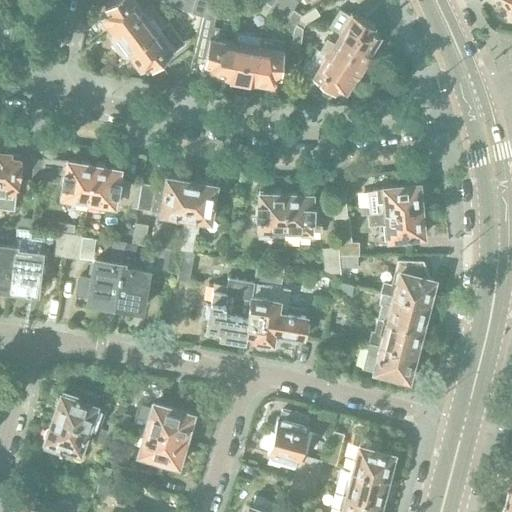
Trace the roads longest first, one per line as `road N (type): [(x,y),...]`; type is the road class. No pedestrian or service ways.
road 1 (residential): [(52,97),(268,131),(409,125),(475,97)]
road 2 (residential): [(248,376),(464,420)]
road 3 (tertiary): [(464,420),(494,295),(497,205)]
road 4 (residential): [(39,341),(248,376)]
road 5 (residential): [(202,511),(248,376)]
road 6 (residential): [(0,469),(39,341)]
